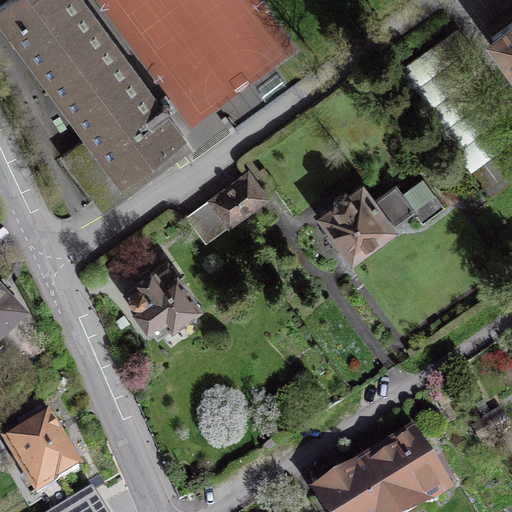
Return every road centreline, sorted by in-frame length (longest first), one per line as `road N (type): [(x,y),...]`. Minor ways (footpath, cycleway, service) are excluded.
road 1 (residential): [(44,274),(436,0)]
road 2 (residential): [(511,323),(217,511)]
road 3 (residential): [(44,274),(156,511)]
